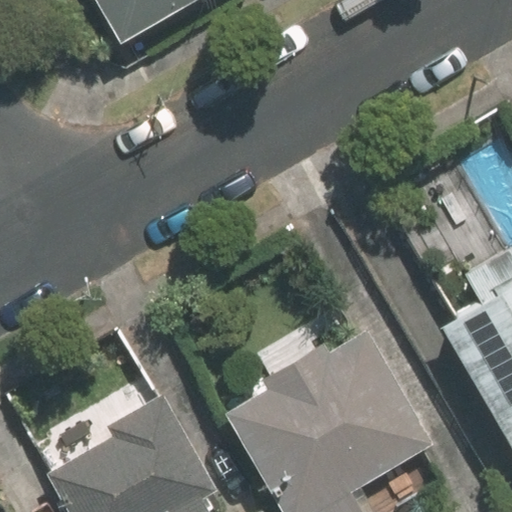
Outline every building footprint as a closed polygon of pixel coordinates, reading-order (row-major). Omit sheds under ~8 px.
[(83,0),(111,48),(194,0),(83,0)] [(511,279),(429,325),(507,467),(511,464),(511,279)] [(319,339),(253,378),(257,384),(213,410),(273,511),(370,511),(355,486),(425,444),(363,340),(331,359),(319,339)] [(175,511),(215,490),(160,390),(105,421),(110,429),(38,469),(61,511),(175,511)] [(265,511),(260,502),(242,511),(265,511)]
